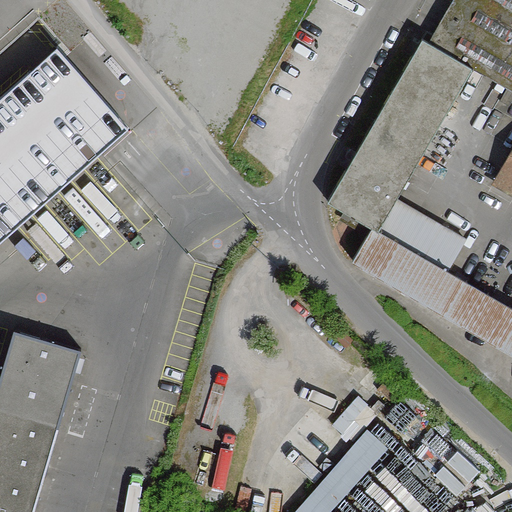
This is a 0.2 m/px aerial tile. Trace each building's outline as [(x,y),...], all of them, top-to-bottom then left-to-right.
[(511,0),(447,0),(424,40),(420,38),(325,200),(371,227),(351,259),(511,352),(511,307),(447,269),(465,237),(396,197),(473,66),(511,89),(511,151),(493,182),(511,193),(511,0)] [(62,48),(0,102),(0,241),(130,127),(62,48)] [(380,413),(370,399),(340,419),(350,433),(380,413)] [(0,511),(36,511),(61,418),(0,400),(0,511)] [(347,440),(303,402),(277,431),(320,469),(347,440)] [(478,472),(431,429),(410,451),(456,494),(478,472)] [(325,511),(382,449),(363,431),(293,511),(325,511)]
